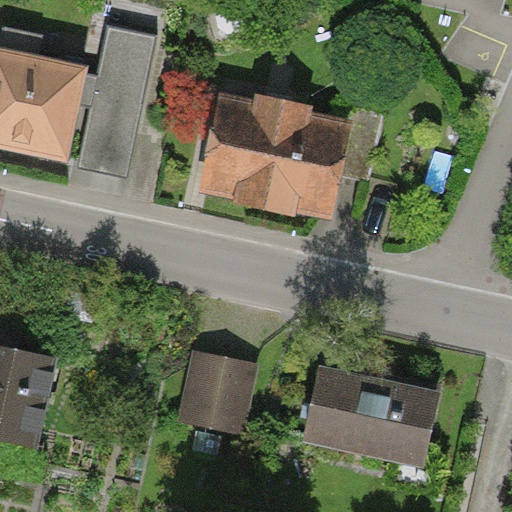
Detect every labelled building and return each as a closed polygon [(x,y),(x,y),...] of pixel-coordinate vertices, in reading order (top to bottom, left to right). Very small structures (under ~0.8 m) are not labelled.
[(94,80),(0,61),(0,157),(75,172),(94,80)] [(228,101),(206,200),(333,228),(355,130),(228,101)] [(65,366),(0,355),(0,426),(5,427),(1,451),(50,459),(65,366)] [(261,368),(188,356),(176,431),(249,443),(261,368)] [(323,379),(312,450),(429,468),(440,397),(323,379)]
